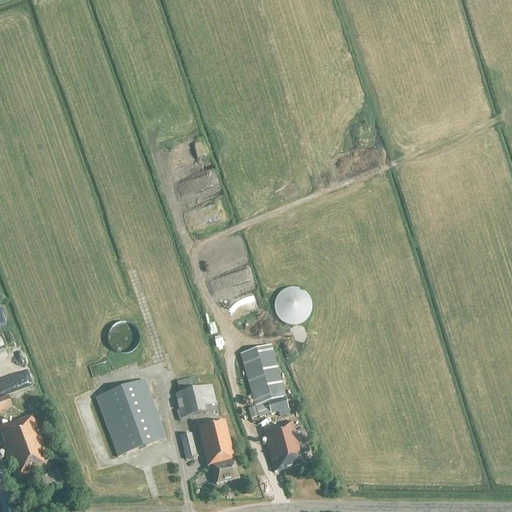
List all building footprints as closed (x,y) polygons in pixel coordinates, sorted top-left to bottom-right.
[(221,288),(253,280),(249,267),(217,276),(221,288)] [(0,317),(10,314),(0,288),(0,317)] [(274,310),(275,315),(278,320),(281,323),(286,326),(291,327),(297,327),(302,325),(306,322),(309,318),(311,313),(312,308),(311,302),(309,298),(306,294),(301,291),(296,289),(291,289),(286,290),(282,292),(278,296),(275,300),(274,305),(274,310)] [(0,346),(13,343),(10,332),(0,334),(0,346)] [(266,418),(265,415),(270,413),(270,415),(278,413),(279,417),(289,414),(270,347),(241,356),(255,407),(248,409),(250,419),(258,417),(259,420),(266,418)] [(0,371),(23,366),(20,352),(0,357),(0,371)] [(176,387),(177,387),(179,394),(175,395),(179,411),(176,412),(178,423),(192,420),(192,417),(218,410),(212,386),(195,390),(193,379),(175,383),(176,387)] [(144,381),(96,399),(117,458),(166,440),(144,381)] [(0,412),(12,408),(7,396),(0,399),(0,412)] [(42,477),(38,478),(43,494),(64,487),(58,471),(50,474),(48,470),(51,469),(32,416),(0,427),(0,438),(2,438),(4,445),(2,446),(15,482),(40,473),(42,477)] [(216,485),(239,480),(225,422),(197,428),(207,468),(211,466),(216,485)] [(301,455),(309,453),(303,432),(295,435),(292,423),(262,431),(274,473),(304,465),(301,455)] [(92,436),(95,441),(105,434),(102,429),(92,436)] [(186,461),(197,458),(191,434),(180,437),(186,461)] [(110,461),(105,440),(96,443),(101,464),(110,461)]
